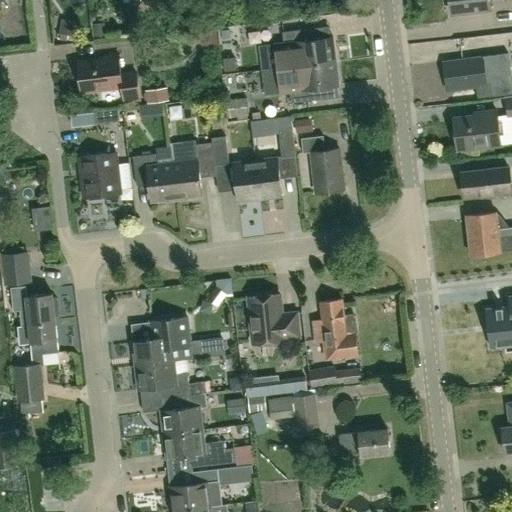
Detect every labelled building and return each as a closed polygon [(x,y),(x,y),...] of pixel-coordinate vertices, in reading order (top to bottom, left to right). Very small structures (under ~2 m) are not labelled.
[(489,0),(450,0),(452,12),(491,7),(489,0)] [(275,42),(278,68),(337,62),(334,36),(310,39),(308,27),(282,30),(284,41),(275,42)] [(78,63),(80,78),(82,92),(122,87),(124,101),(140,99),(137,72),(121,74),(118,54),(106,55),(107,59),(78,63)] [(448,88),(486,83),(482,56),(445,61),(448,88)] [(337,62),(278,68),(281,92),(289,91),(291,102),(317,99),(316,88),(339,85),(337,62)] [(167,87),(145,90),(147,103),(169,100),(167,87)] [(229,117),(249,115),(247,97),(226,100),(229,117)] [(119,121),(118,109),(95,111),(96,123),(119,121)] [(458,148),(501,143),(497,109),(482,111),(483,115),(454,118),(458,148)] [(281,157),(296,156),(292,127),(278,129),(281,157)] [(315,191),(343,188),(338,147),(325,149),(323,134),(301,137),(303,152),(310,151),(315,191)] [(215,165),(229,163),(225,136),(212,138),(212,142),(215,165)] [(216,176),(215,165),(212,142),(196,144),(197,148),(185,149),(186,160),(172,162),(176,198),(202,194),(200,178),(216,176)] [(102,195),(119,193),(115,153),(97,156),(80,158),(85,198),(102,195)] [(176,198),(172,162),(158,164),(157,153),(134,156),(137,186),(149,184),(151,201),(176,198)] [(260,199),(282,196),(277,156),(255,159),(260,199)] [(260,199),(255,159),(233,162),(238,202),(260,199)] [(511,190),(509,167),(462,172),(464,196),(511,190)] [(511,226),(498,228),(497,211),(466,214),(471,254),(501,251),(501,249),(511,247),(511,226)] [(0,254),(3,285),(32,282),(29,251),(0,254)] [(26,285),(11,287),(13,309),(20,308),(22,324),(29,323),(29,325),(56,322),(55,316),(57,316),(59,314),(57,298),(55,296),(53,297),(52,293),(27,295),(26,285)] [(297,311),(285,312),(285,317),(282,317),(279,293),(250,296),(254,341),(284,338),(284,336),(299,334),(297,311)] [(511,307),(487,310),(492,347),(511,344),(511,296),(510,297),(511,307)] [(357,331),(355,316),(353,314),(344,315),(342,297),(320,300),(322,318),(313,319),(315,337),(323,336),(325,347),(326,360),(357,356),(356,349),(355,335),(357,331)] [(149,320),(152,337),(132,339),(135,364),(175,359),(173,348),(192,346),(189,315),(177,316),(149,320)] [(237,317),(224,318),(225,331),(238,330),(237,317)] [(56,322),(29,325),(29,326),(19,327),(20,343),(31,342),(33,363),(18,364),(22,396),(43,394),(39,363),(44,363),(43,352),(57,351),(55,338),(57,338),(56,322)] [(175,359),(135,364),(138,388),(162,385),(163,398),(203,393),(203,392),(206,392),(205,381),(189,383),(186,359),(175,361),(175,359)] [(312,387),(337,383),(336,370),(335,366),(309,370),(312,387)] [(294,392),(307,391),(305,377),(283,380),(285,393),(294,392)] [(203,393),(163,398),(164,408),(160,408),(163,433),(203,428),(200,404),(204,403),(203,393)] [(270,419),(296,416),(298,429),(320,426),(315,393),(267,399),(270,419)] [(511,402),(508,403),(511,427),(502,428),(505,452),(511,451),(511,402)] [(0,466),(20,464),(15,428),(0,430),(0,466)] [(203,428),(163,433),(166,458),(186,455),(188,467),(236,461),(235,447),(225,448),(224,440),(204,442),(203,428)] [(362,455),(390,452),(387,428),(339,433),(340,445),(360,443),(362,455)] [(222,504),(219,479),(217,466),(192,470),(193,482),(170,484),(173,508),(210,504),(210,505),(222,504)] [(230,503),(246,502),(245,490),(262,488),(260,470),(247,471),(248,480),(228,481),(230,503)]
